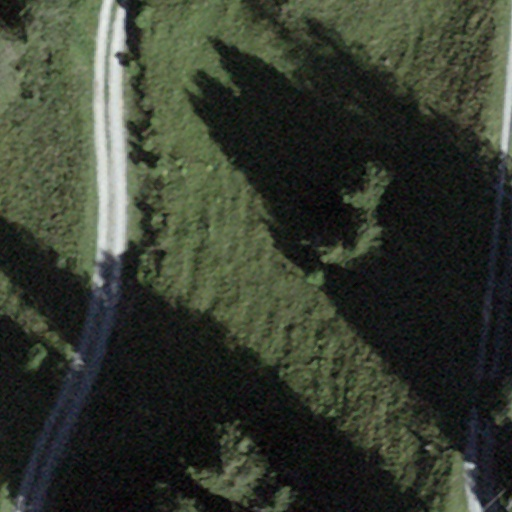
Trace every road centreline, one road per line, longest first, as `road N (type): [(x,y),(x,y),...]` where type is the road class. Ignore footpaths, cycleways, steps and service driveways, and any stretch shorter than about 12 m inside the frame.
road 1 (track): [(121,0),(111,33),(114,253),(101,328),(33,511)]
road 2 (track): [(489,511),(484,429),(511,208)]
